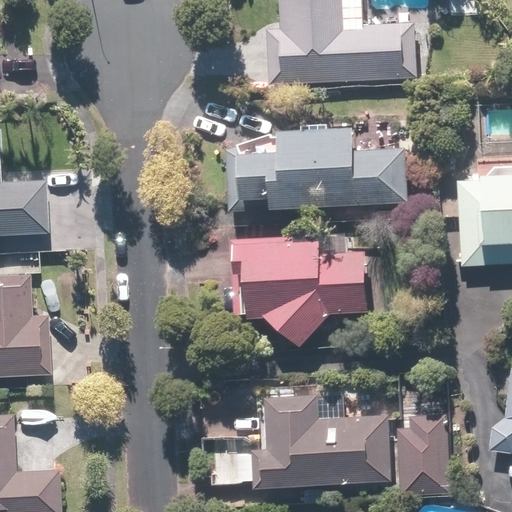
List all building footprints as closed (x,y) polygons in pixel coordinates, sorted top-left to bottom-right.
[(285,0),(285,25),(277,24),(276,81),(422,83),(423,26),(369,25),(369,0),(285,0)] [(1,129),(0,129),(0,235),(49,233),(47,182),(3,184),(1,129)] [(291,143),(235,144),(236,205),(412,205),(412,148),(364,148),(364,130),(290,130),(291,143)] [(511,165),(469,165),(468,168),(468,263),(511,263),(511,165)] [(332,240),(248,237),(247,271),(253,272),(252,313),(278,314),(308,343),(338,312),(376,313),(378,254),(332,252),(332,240)] [(0,377),(53,377),(52,317),(36,317),(35,276),(0,276),(0,377)] [(267,443),(267,483),(396,482),(396,417),(327,417),(327,396),(279,396),(280,443),(267,443)] [(0,511),(67,511),(67,469),(19,470),(18,415),(0,415),(0,511)] [(454,415),(402,416),(403,494),(456,493),(454,415)] [(511,415),(501,425),(498,446),(511,452),(511,415)]
